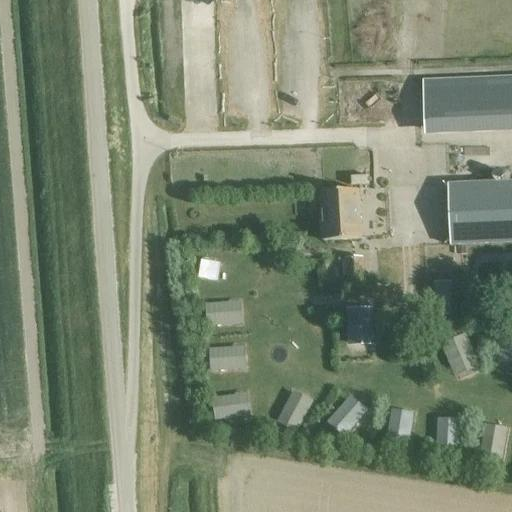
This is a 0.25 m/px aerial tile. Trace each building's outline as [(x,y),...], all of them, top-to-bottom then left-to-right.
[(511,78),(424,82),(426,123),(511,119),(511,78)] [(431,150),(407,151),(407,176),(431,176),(431,150)] [(375,190),(374,169),(357,169),(358,190),(375,190)] [(511,183),(448,186),(451,246),(511,243),(511,183)] [(437,184),(417,184),(417,194),(437,193),(437,184)] [(359,191),(321,193),(323,242),(361,240),(359,191)] [(362,259),(346,260),(347,289),(374,288),(374,276),(363,276),(362,259)] [(450,284),(433,284),(433,319),(450,319),(450,284)] [(368,310),(351,311),(352,345),(369,345),(368,310)] [(355,385),(335,408),(352,424),(373,401),(355,385)] [(395,401),(392,430),(414,432),(417,402),(395,401)] [(464,441),(465,409),(443,408),(441,440),(464,441)]
